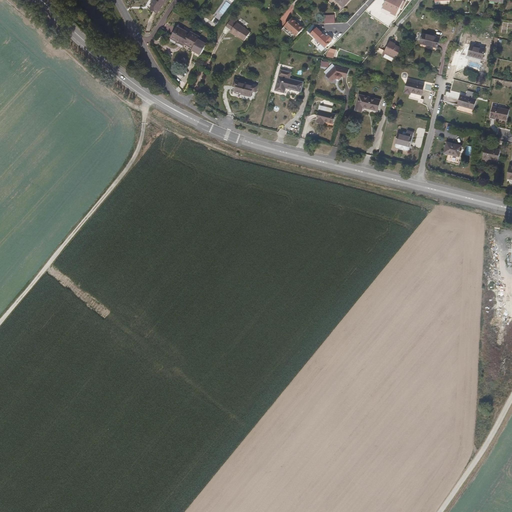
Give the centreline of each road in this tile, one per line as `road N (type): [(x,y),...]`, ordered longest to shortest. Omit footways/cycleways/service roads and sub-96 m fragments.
road 1 (tertiary): [(418,185),(201,123),(118,71),(58,16)]
road 2 (track): [(0,323),(129,166),(151,95)]
road 3 (residential): [(114,0),(181,100)]
